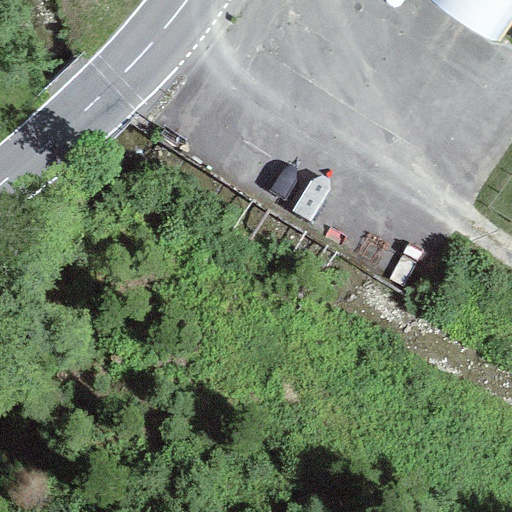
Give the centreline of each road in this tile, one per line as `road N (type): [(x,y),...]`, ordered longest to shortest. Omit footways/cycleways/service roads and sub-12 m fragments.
road 1 (track): [(189,2),(511,233)]
road 2 (secondary): [(191,0),(109,92),(0,181)]
